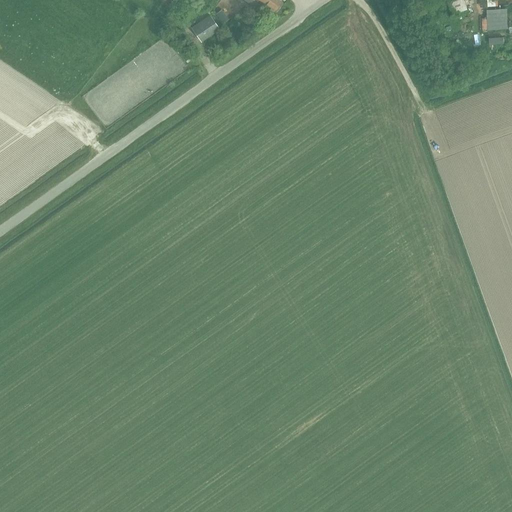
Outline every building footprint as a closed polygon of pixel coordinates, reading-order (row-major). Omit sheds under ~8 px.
[(196,0),(192,0),(182,12),(186,15),(198,1),(196,0)] [(243,0),(254,7),(258,0),(259,0),(276,12),(282,3),(278,0),(243,0)] [(421,17),(431,13),(431,12),(445,7),(442,0),(437,0),(418,8),(421,17)] [(447,0),(453,15),(468,9),(464,0),(447,0)] [(180,28),(187,23),(180,14),(171,20),(176,28),(178,26),(180,28)] [(201,42),(219,29),(210,15),(191,28),(201,42)]
